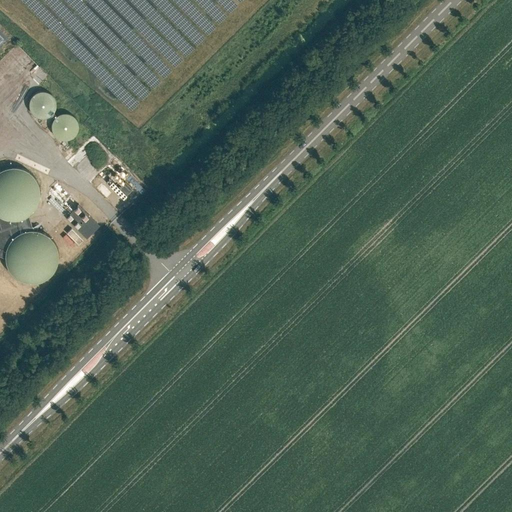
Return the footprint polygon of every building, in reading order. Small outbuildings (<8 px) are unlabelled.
[(56,107),(56,104),(56,102),(55,99),(54,97),(52,95),(50,93),(48,92),(46,91),(43,90),(40,91),(38,91),(35,92),(33,94),(31,96),(30,98),(29,101),(29,103),(29,106),(29,108),(30,111),(32,113),(34,115),(36,116),(38,117),(41,118),(43,118),(46,117),(48,117),(50,115),(52,114),(54,112),(55,109),(56,107)] [(70,139),(73,137),(75,136),(76,134),(77,132),(78,129),(79,127),(78,124),(78,122),(77,119),(75,117),(73,115),(71,114),(69,113),(66,113),(64,113),(61,113),(59,114),(56,115),(54,117),(53,119),(52,122),(51,124),(51,127),(52,130),(52,132),(54,134),(56,136),(58,138),(60,139),(63,140),(65,140),(68,140),(70,139)] [(71,156),(93,178),(115,155),(93,133),(71,156)] [(0,216),(1,217),(6,219),(11,220),(16,219),(21,218),(26,216),(30,213),(34,210),(37,205),(39,200),(40,195),(40,190),(39,185),(37,180),(34,176),(30,172),(26,169),(21,167),(16,166),(11,166),(5,167),(1,169),(0,169),(0,216)] [(119,187),(110,178),(106,182),(123,199),(133,190),(125,181),(119,187)] [(65,217),(87,238),(99,226),(78,204),(65,217)] [(33,230),(28,215),(26,216),(21,218),(16,219),(11,220),(6,219),(1,217),(0,216),(0,255),(6,258),(6,256),(6,253),(7,251),(7,248),(8,246),(9,244),(10,242),(12,240),(13,239),(15,236),(16,236),(19,234),(20,233),(23,232),(24,231),(28,230),(33,230)] [(67,233),(78,244),(83,240),(71,228),(67,233)] [(57,269),(58,264),(59,259),(60,254),(59,249),(57,245),(54,240),(51,237),(47,234),(43,232),(38,230),(33,230),(28,230),(24,231),(23,232),(20,233),(19,234),(16,236),(15,236),(13,239),(12,240),(10,242),(9,244),(8,246),(7,248),(7,251),(6,253),(6,256),(6,258),(7,263),(8,268),(11,272),(14,276),(18,279),(22,281),(27,283),(32,283),(37,283),(42,282),(46,279),(50,277),(54,273),(57,269)]
